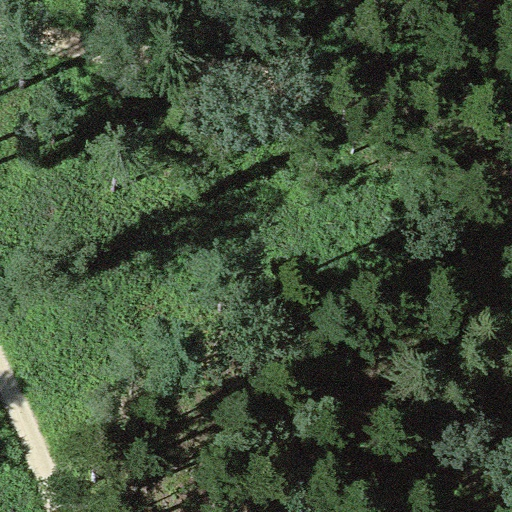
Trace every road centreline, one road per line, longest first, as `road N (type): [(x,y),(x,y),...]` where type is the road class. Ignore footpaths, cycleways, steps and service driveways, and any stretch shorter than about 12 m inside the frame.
road 1 (track): [(0,22),(319,63),(511,78)]
road 2 (track): [(0,397),(62,511)]
